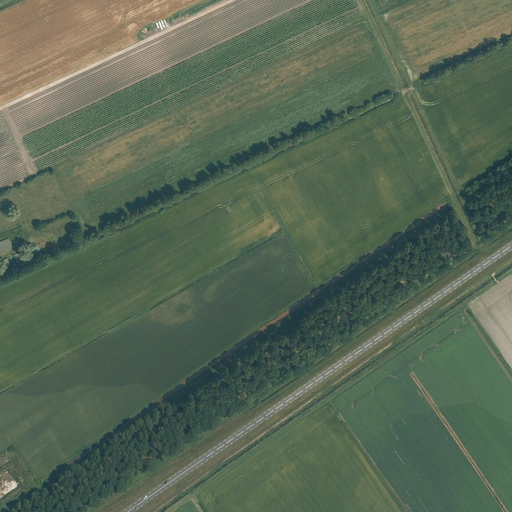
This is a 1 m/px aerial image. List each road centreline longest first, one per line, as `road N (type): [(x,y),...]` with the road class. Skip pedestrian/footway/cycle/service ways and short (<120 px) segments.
road 1 (primary): [(127,511),(511,245)]
road 2 (track): [(0,109),(233,0)]
